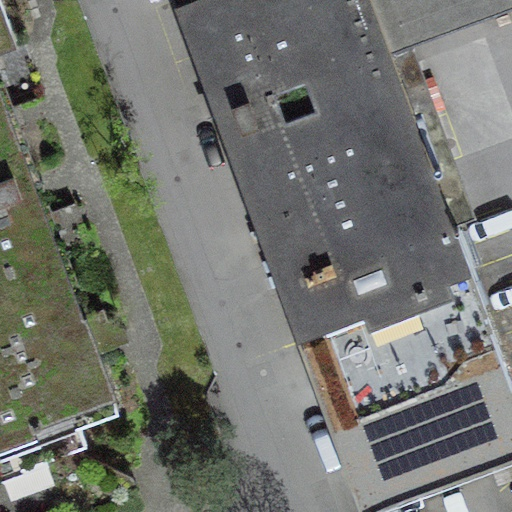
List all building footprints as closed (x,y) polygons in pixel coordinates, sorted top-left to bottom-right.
[(502,0),(168,0),(354,511),(384,511),(511,465),(511,401),(386,54),(507,11),(502,0)] [(0,118),(8,115),(0,92),(0,118)] [(0,185),(30,175),(8,115),(0,118),(0,185)] [(0,234),(46,218),(30,175),(0,185),(0,234)] [(0,287),(62,265),(46,218),(0,234),(0,287)] [(116,412),(62,265),(0,287),(0,453),(71,428),(116,412)] [(0,484),(81,455),(71,428),(0,453),(0,484)]
